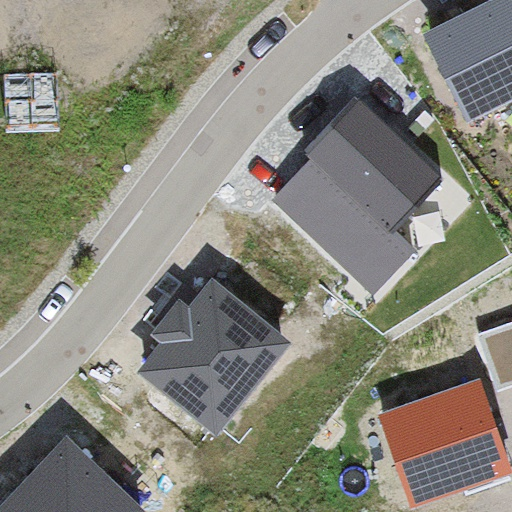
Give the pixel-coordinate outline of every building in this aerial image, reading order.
[(31,0),(129,87),(206,0),(31,0)] [(511,0),(507,0),(456,24),(498,116),(511,109),(511,0)] [(15,66),(0,83),(0,294),(120,159),(15,66)] [(361,98),(311,150),(336,174),(322,188),(305,172),(281,197),(379,290),(418,250),(400,232),(449,181),(361,98)] [(220,284),(147,366),(216,427),(289,345),(220,284)] [(474,373),(377,411),(413,503),(510,466),(474,373)] [(71,436),(0,509),(0,511),(142,511),(147,508),(71,436)]
